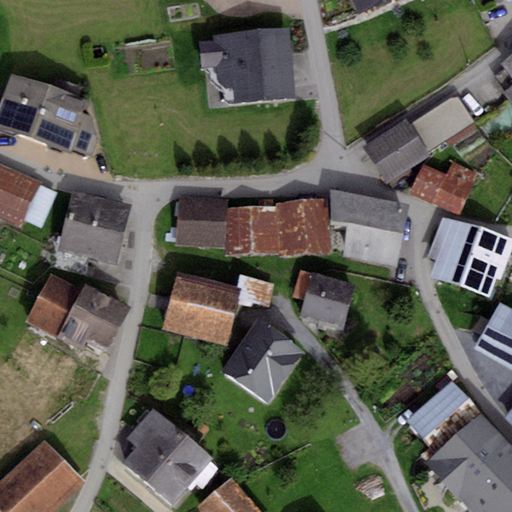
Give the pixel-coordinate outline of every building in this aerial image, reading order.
[(353,0),(359,14),(392,0),(353,0)] [(291,28),(213,35),(215,41),(199,43),(202,69),(208,72),(211,82),(218,91),(222,93),(223,102),(231,105),(296,100),(291,28)] [(511,54),(500,64),(504,69),(494,78),(505,92),(503,93),(511,104),(511,54)] [(87,98),(10,74),(0,105),(0,130),(70,153),(71,149),(82,114),(87,98)] [(428,154),(445,142),(449,149),(477,130),(472,123),(474,122),(458,97),(449,98),(410,125),(428,154)] [(92,117),(82,114),(71,149),(92,156),(98,139),(92,117)] [(406,120),(363,147),(388,185),(430,157),(428,154),(410,125),(406,120)] [(447,176),(422,165),(409,194),(460,216),(478,174),(453,163),(447,176)] [(0,164),(0,218),(19,227),(22,220),(39,185),(40,183),(0,164)] [(39,185),(22,220),(42,230),(59,195),(39,185)] [(408,206),(330,189),(332,224),(346,227),(341,256),(396,266),(408,206)] [(72,191),(65,219),(125,233),(132,205),(72,191)] [(226,199),(178,198),(176,244),(224,246),(226,209),(226,199)] [(326,200),(275,204),(276,208),(279,254),(279,258),(329,255),(326,200)] [(276,208),(226,209),(224,246),(224,256),(279,254),(276,208)] [(511,251),(511,241),(443,217),(428,259),(436,262),(431,276),(490,297),(496,279),(502,281),(511,251)] [(58,252),(117,266),(125,233),(65,219),(58,252)] [(345,327),(356,285),(300,270),(293,298),(304,301),(300,315),(345,327)] [(163,331),(226,346),(236,303),(240,289),(237,288),(177,274),(163,331)] [(27,323),(57,339),(82,291),(52,275),(27,323)] [(240,289),(236,303),(267,311),(274,284),(240,275),(237,288),(240,289)] [(129,308),(85,285),(82,291),(57,339),(81,352),(86,343),(105,353),(129,308)] [(511,311),(499,305),(473,350),(511,371),(511,311)] [(305,351),(258,320),(224,372),(271,403),(305,351)] [(434,450),(479,411),(453,381),(408,420),(434,450)] [(214,459),(153,410),(128,440),(137,448),(124,464),(176,506),(214,459)] [(463,501),(511,456),(511,447),(482,414),(423,466),(459,505),(463,501)] [(0,484),(0,511),(54,511),(86,482),(46,440),(0,484)] [(511,511),(511,456),(463,501),(472,511),(511,511)] [(259,511),(231,478),(197,507),(201,511),(259,511)]
